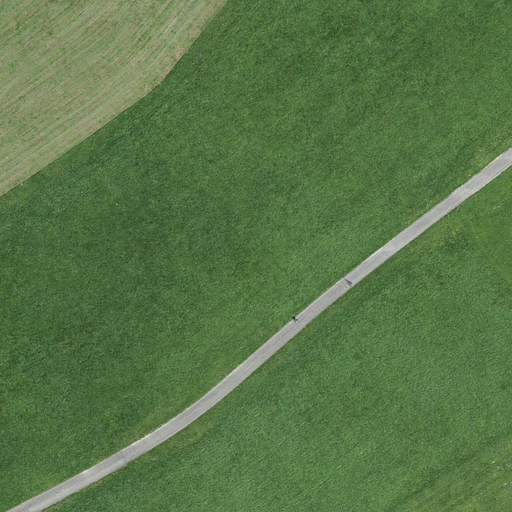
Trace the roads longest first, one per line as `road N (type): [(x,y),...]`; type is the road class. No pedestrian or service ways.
road 1 (track): [(511,152),(254,359)]
road 2 (track): [(16,511),(178,421),(254,359)]
